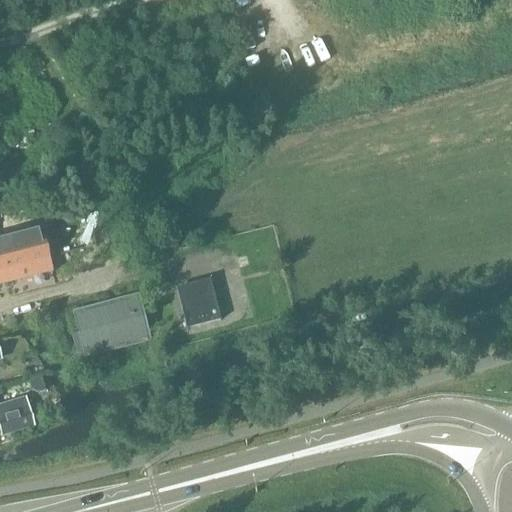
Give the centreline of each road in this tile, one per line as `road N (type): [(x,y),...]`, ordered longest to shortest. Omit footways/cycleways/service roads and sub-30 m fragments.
road 1 (secondary): [(511,431),(451,411),(412,415),(251,466)]
road 2 (secondary): [(251,466),(393,450),(463,477)]
road 3 (track): [(0,42),(151,0)]
road 4 (unclassified): [(0,311),(131,276)]
